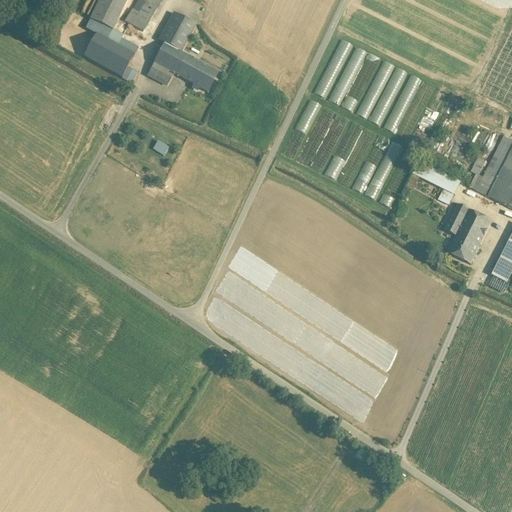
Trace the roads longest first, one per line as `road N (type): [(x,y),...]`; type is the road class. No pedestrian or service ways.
road 1 (unclassified): [(345,0),(192,323)]
road 2 (unclassified): [(192,323),(476,511)]
road 3 (unclassified): [(0,195),(192,323)]
